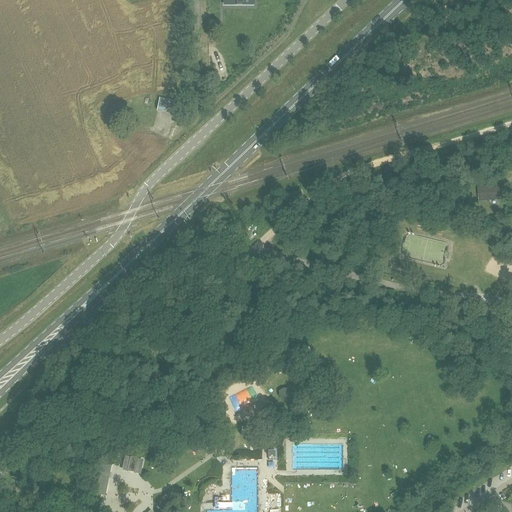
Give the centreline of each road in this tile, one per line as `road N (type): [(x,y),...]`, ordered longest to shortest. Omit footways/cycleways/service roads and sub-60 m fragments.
road 1 (unclassified): [(0,342),(113,241),(148,184),(346,0)]
road 2 (primary): [(122,269),(402,0)]
road 3 (unclassified): [(0,471),(47,437),(125,347),(248,251)]
road 4 (track): [(248,251),(349,173),(511,123)]
road 5 (unclassified): [(511,302),(424,292),(248,251)]
road 6 (primary): [(0,393),(122,269)]
road 7 (primary): [(122,269),(0,375)]
